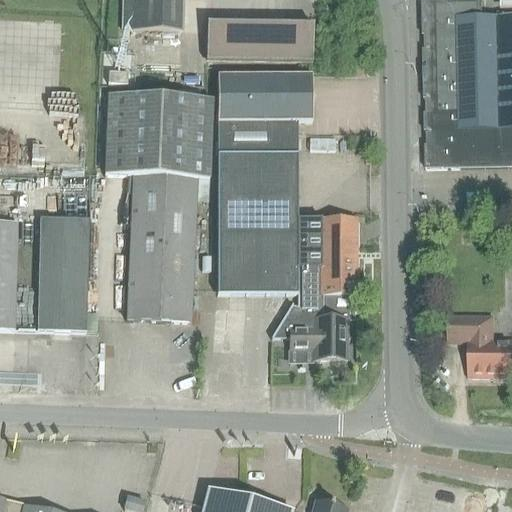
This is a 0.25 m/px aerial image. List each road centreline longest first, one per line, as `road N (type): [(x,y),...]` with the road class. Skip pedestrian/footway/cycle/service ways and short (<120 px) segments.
road 1 (tertiary): [(400,404),(386,0)]
road 2 (unclassified): [(400,404),(339,425),(0,415)]
road 3 (unknown): [(0,490),(71,500),(97,494),(120,469)]
road 4 (tertiary): [(400,404),(418,431),(511,441)]
